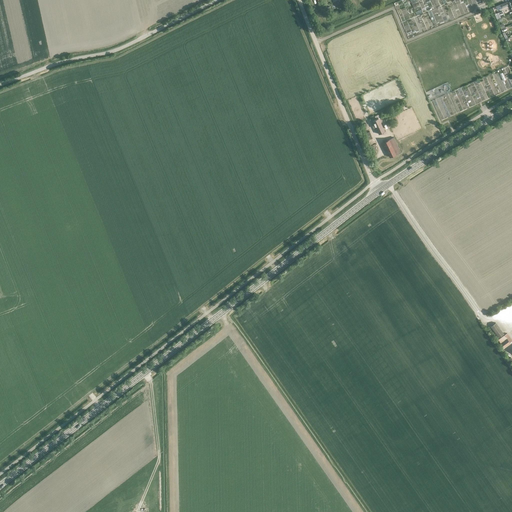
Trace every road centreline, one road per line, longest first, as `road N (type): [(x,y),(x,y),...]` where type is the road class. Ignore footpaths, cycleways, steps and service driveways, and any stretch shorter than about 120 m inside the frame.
road 1 (secondary): [(0,485),(379,190)]
road 2 (unclassified): [(0,85),(115,50),(216,0)]
road 3 (unclassified): [(379,190),(298,0)]
road 4 (secondary): [(379,190),(511,106)]
road 5 (track): [(144,373),(158,460),(138,507)]
